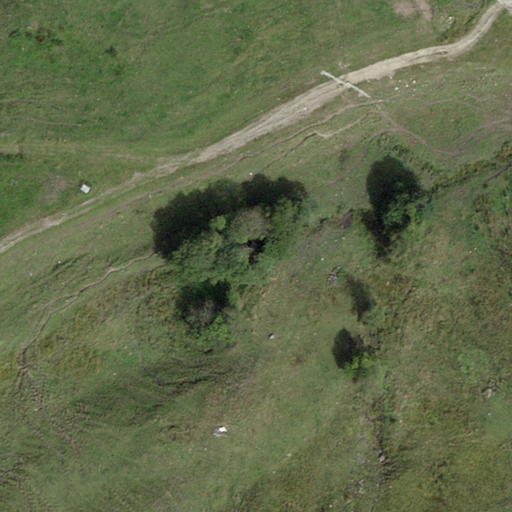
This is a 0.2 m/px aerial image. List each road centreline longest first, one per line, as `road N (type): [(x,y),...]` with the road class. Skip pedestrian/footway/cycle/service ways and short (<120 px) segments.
road 1 (track): [(511,43),(351,82),(0,245)]
road 2 (track): [(183,163),(0,148)]
